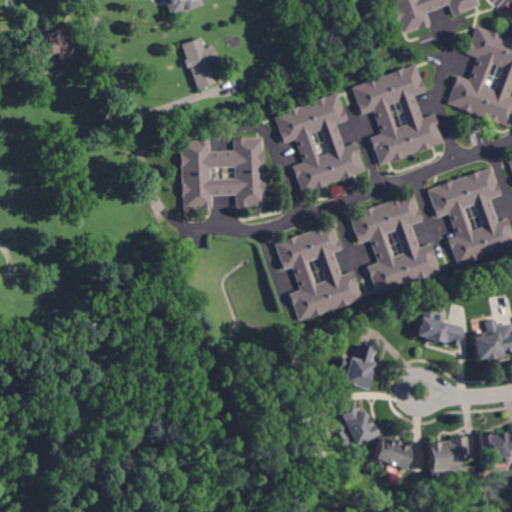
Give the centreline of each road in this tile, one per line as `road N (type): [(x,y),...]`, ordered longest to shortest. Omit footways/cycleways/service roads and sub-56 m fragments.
road 1 (residential): [(511,135),(483,155),(312,213),(189,234)]
road 2 (residential): [(79,0),(157,209),(189,234)]
road 3 (residential): [(456,164),(438,110),(448,55),(440,21)]
